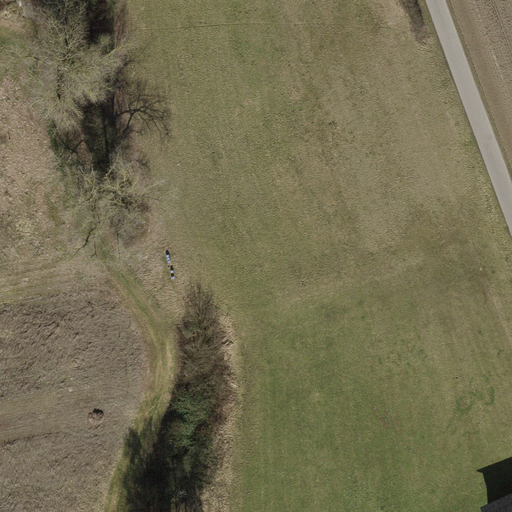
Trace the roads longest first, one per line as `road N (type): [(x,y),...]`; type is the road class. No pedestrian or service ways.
road 1 (track): [(28,0),(93,211),(172,320),(133,511)]
road 2 (unclassified): [(436,0),(511,209)]
